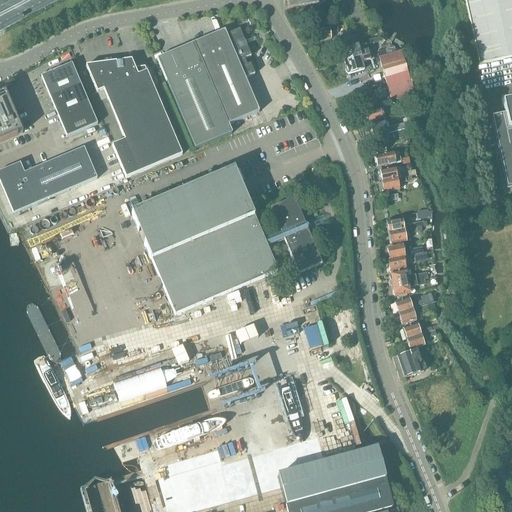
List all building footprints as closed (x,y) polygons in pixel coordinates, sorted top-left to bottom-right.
[(317,0),(288,0),(289,8),(318,5),(317,0)] [(349,0),(347,1),(349,6),(351,16),(350,17),(352,25),(363,23),(359,4),(357,0),(349,0)] [(511,0),(464,0),(479,65),(511,58),(511,0)] [(329,34),(335,33),(335,28),(313,31),(315,43),(330,41),(329,34)] [(224,31),(193,44),(157,60),(195,150),(232,134),(230,130),(228,126),(259,113),(251,96),(250,92),(249,93),(247,88),(245,83),(246,83),(244,80),(254,75),(250,65),(247,66),(244,60),(251,57),(244,42),(239,30),(226,36),(224,31)] [(333,40),(334,48),(347,46),(345,38),(333,40)] [(343,59),(344,64),(368,56),(367,52),(359,54),(357,47),(341,52),(341,53),(340,55),(341,58),(343,59)] [(378,59),(387,88),(391,102),(414,95),(410,81),(401,52),(378,59)] [(368,56),(344,64),(346,69),(345,70),(345,73),(347,74),(348,75),(364,70),(362,63),(370,61),(368,56)] [(86,67),(97,94),(104,91),(125,141),(113,146),(126,179),(182,156),(147,72),(138,76),(131,61),(122,62),(122,64),(116,65),(116,63),(86,67)] [(72,65),(45,76),(46,80),(43,82),(67,138),(97,125),(72,65)] [(98,94),(101,101),(107,99),(103,91),(98,94)] [(0,143),(23,134),(5,93),(0,95),(0,143)] [(362,102),(364,110),(377,106),(375,98),(362,102)] [(511,103),(505,105),(507,114),(491,118),(507,189),(511,187),(511,103)] [(397,107),(398,116),(414,112),(412,104),(397,107)] [(367,114),(370,125),(384,120),(382,114),(392,111),(391,107),(367,114)] [(370,127),(373,139),(388,135),(388,134),(405,130),(403,124),(386,129),(385,123),(370,127)] [(388,135),(373,139),(377,154),(386,152),(385,147),(390,145),(388,135)] [(15,166),(0,172),(0,184),(13,215),(97,180),(84,149),(24,174),(21,168),(17,170),(15,166)] [(375,157),(377,168),(396,164),(394,153),(375,157)] [(380,177),(381,182),(412,177),(412,173),(404,174),(400,175),(399,168),(395,169),(379,171),(380,173),(379,174),(379,177),(380,177)] [(277,273),(266,248),(263,241),(233,171),(132,214),(160,282),(175,316),(277,273)] [(412,177),(381,182),(382,187),(381,189),(382,191),(383,192),(384,194),(399,191),(398,184),(406,183),(413,182),(412,177)] [(130,202),(133,210),(139,208),(136,200),(130,202)] [(324,216),(308,222),(311,229),(327,223),(326,219),(324,216)] [(388,229),(389,234),(420,228),(427,227),(426,221),(409,224),(408,218),(386,223),(387,224),(386,226),(386,228),(388,229)] [(420,228),(389,234),(389,239),(389,240),(389,243),(390,244),(391,246),(406,243),(404,235),(421,232),(420,228)] [(281,234),(263,241),(266,248),(284,241),(281,234)] [(388,262),(406,258),(407,258),(405,246),(387,250),(388,257),(387,258),(388,262)] [(426,248),(410,249),(410,262),(427,261),(426,248)] [(406,258),(388,262),(390,273),(405,270),(405,265),(407,265),(406,258)] [(425,275),(407,278),(406,272),(390,275),(390,276),(389,277),(391,286),(424,280),(426,280),(425,275)] [(424,280),(391,286),(393,295),(394,296),(394,297),(410,294),(409,288),(425,285),(424,280)] [(394,304),(398,315),(434,303),(433,299),(411,306),(409,299),(394,304)] [(434,303),(398,315),(401,326),(416,321),(414,315),(429,310),(430,313),(436,311),(434,303)] [(322,324),(301,331),(308,351),(328,343),(322,324)] [(403,329),(406,340),(434,331),(439,329),(437,324),(430,326),(431,328),(419,331),(417,325),(403,329)] [(434,331),(406,340),(410,352),(424,347),(422,340),(436,336),(434,331)] [(397,358),(404,379),(419,374),(412,353),(397,358)] [(107,411),(170,394),(166,382),(169,382),(168,378),(171,377),(170,370),(161,373),(160,366),(105,380),(109,395),(103,397),(107,411)] [(451,370),(460,390),(466,387),(457,368),(451,370)] [(339,400),(343,424),(353,422),(349,399),(339,400)] [(376,450),(356,455),(345,458),(278,476),(287,511),(376,511),(392,508),(376,450)] [(186,460),(188,472),(205,469),(203,457),(186,460)]
